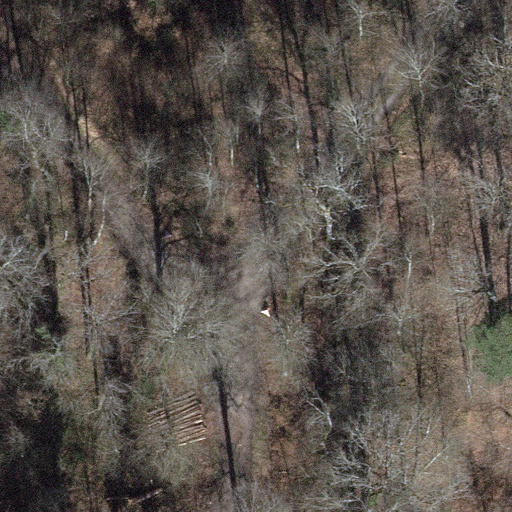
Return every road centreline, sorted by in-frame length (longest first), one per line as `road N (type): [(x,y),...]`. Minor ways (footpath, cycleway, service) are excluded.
road 1 (track): [(451,0),(283,233),(258,300),(239,483),(226,511)]
road 2 (track): [(250,390),(0,43)]
